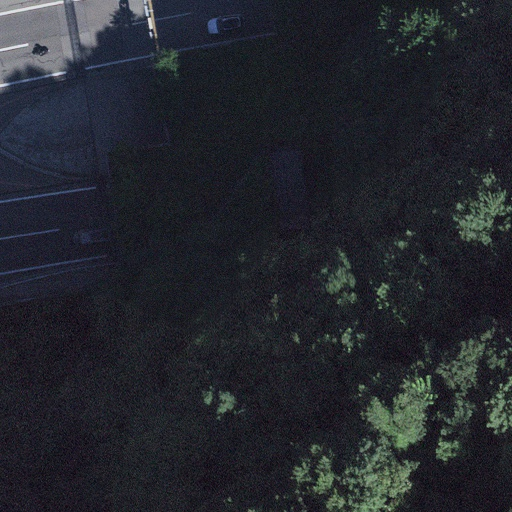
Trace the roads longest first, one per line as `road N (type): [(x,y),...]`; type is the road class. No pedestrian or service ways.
road 1 (motorway): [(0,240),(319,195),(511,178)]
road 2 (motorway): [(289,0),(0,51)]
